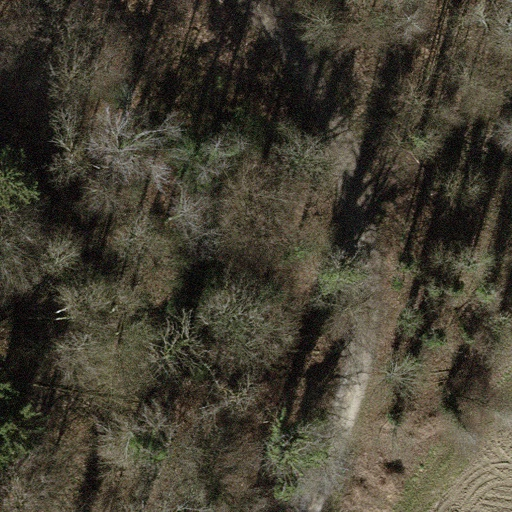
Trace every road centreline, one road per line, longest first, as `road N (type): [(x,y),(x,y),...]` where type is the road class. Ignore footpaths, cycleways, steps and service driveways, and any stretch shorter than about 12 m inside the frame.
road 1 (track): [(309,511),(358,353),(361,216),(314,79),(248,0)]
road 2 (track): [(511,410),(415,511)]
